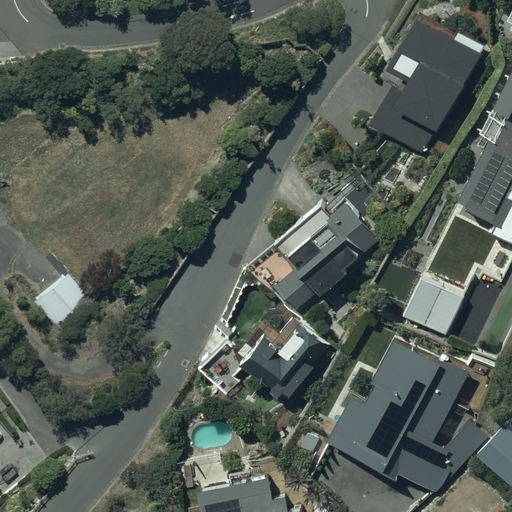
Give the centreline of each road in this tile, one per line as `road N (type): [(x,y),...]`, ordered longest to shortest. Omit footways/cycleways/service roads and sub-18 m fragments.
road 1 (residential): [(62,511),(183,351),(255,186),(366,16),(367,0)]
road 2 (residential): [(256,0),(155,25),(74,33),(29,23),(14,0)]
